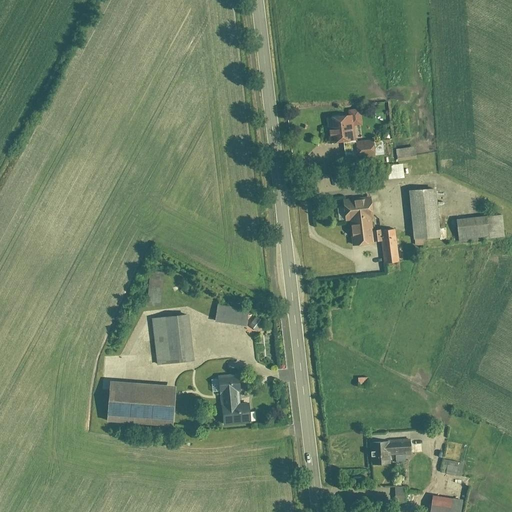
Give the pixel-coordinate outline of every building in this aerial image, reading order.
[(326,114),(328,142),(354,140),(352,124),(361,124),(359,103),(347,104),(348,112),(326,114)] [(386,106),(375,107),(377,121),(387,120),(386,106)] [(380,142),(362,142),(361,157),(380,157),(380,142)] [(395,150),(396,161),(402,161),(415,160),(414,148),(395,150)] [(379,163),(381,177),(403,175),(402,161),(396,161),(379,163)] [(408,186),(412,237),(436,235),(433,185),(408,186)] [(370,195),(340,198),(343,218),(348,218),(351,244),(381,241),(383,262),(398,260),(394,223),(374,225),(370,195)] [(455,216),(458,239),(502,235),(500,212),(455,216)] [(147,270),(147,300),(161,300),(161,271),(147,270)] [(220,302),(216,317),(244,324),(248,309),(220,302)] [(150,314),(155,361),(191,357),(186,310),(150,314)] [(256,313),(249,323),(256,328),(264,319),(256,313)] [(217,374),(221,425),(250,423),(248,399),(236,400),(236,391),(239,391),(237,372),(217,374)] [(107,375),(103,416),(172,423),(176,382),(107,375)] [(370,436),(371,462),(388,462),(388,454),(410,453),(409,435),(370,436)] [(443,473),(464,476),(466,462),(445,459),(443,473)] [(394,485),(395,500),(409,500),(408,485),(394,485)] [(433,491),(429,511),(447,511),(451,494),(433,491)]
